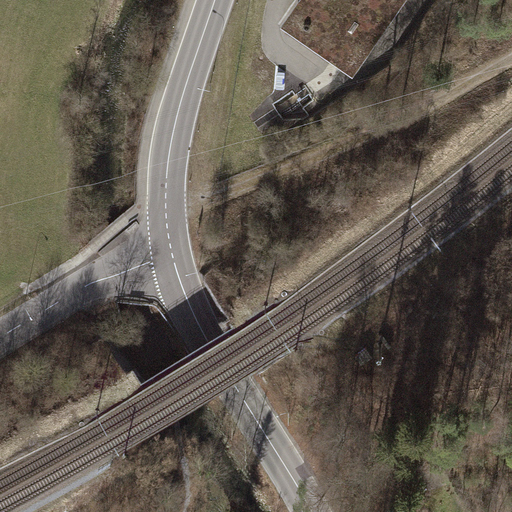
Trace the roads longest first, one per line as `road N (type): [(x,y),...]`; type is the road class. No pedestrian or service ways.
road 1 (track): [(166,211),(371,133),(511,56)]
road 2 (secondary): [(173,256),(199,326),(312,511)]
road 3 (secondary): [(217,0),(170,148),(173,256)]
road 4 (tertiary): [(173,256),(106,276),(0,338)]
